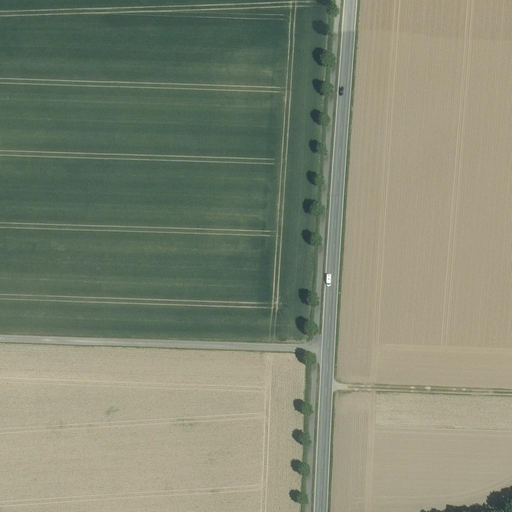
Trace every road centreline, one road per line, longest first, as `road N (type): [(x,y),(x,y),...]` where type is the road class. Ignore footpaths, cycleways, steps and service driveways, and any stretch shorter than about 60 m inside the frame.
road 1 (secondary): [(321,511),(351,0)]
road 2 (track): [(326,386),(511,393)]
